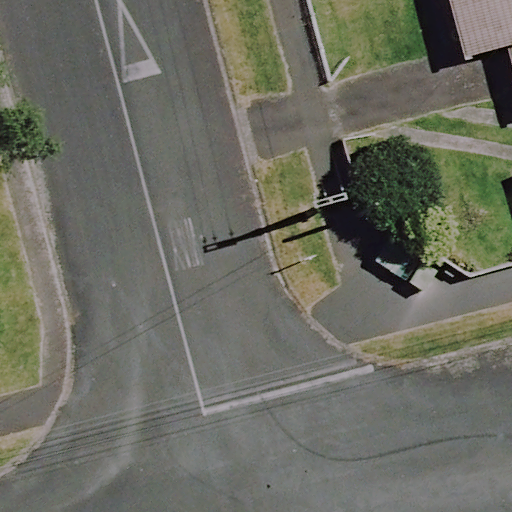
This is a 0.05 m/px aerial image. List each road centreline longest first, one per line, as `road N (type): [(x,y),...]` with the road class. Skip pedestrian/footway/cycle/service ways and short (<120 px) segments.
road 1 (residential): [(241,511),(110,0)]
road 2 (residential): [(337,511),(511,466)]
